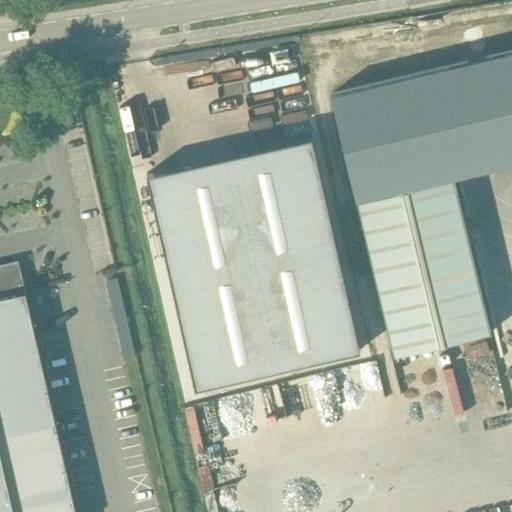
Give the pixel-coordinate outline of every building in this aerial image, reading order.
[(168,56),(174,105),(253,94),(247,45),(168,56)] [(511,50),(331,93),(356,198),(452,175),(454,175),(511,161),(511,50)] [(312,136),(229,155),(277,369),(360,350),(312,136)] [(229,155),(146,173),(195,388),(277,369),(229,155)] [(452,175),(356,198),(393,355),(489,332),(452,175)] [(0,511),(76,511),(18,260),(0,263),(0,511)] [(123,355),(134,353),(121,277),(110,279),(123,355)] [(376,357),(334,369),(344,406),(386,395),(376,357)] [(191,430),(220,420),(212,398),(183,408),(191,430)]
